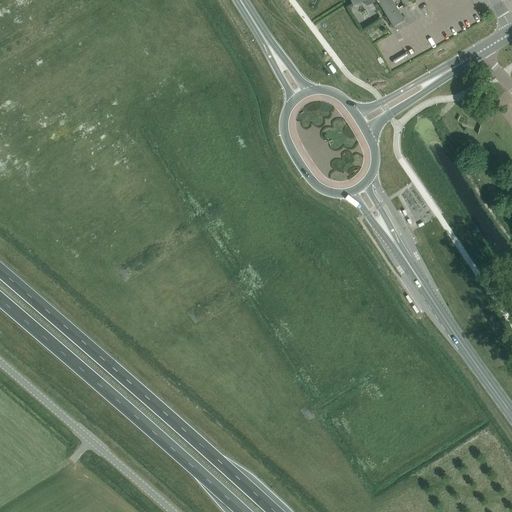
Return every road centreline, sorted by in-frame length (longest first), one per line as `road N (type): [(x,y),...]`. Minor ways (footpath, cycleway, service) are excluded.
road 1 (trunk): [(274,511),(0,270)]
road 2 (trunk): [(0,299),(242,511)]
road 3 (unclassified): [(0,362),(172,511)]
road 4 (secondary): [(511,415),(393,241)]
road 5 (secondary): [(292,101),(283,122),(288,146),(317,186),(346,193)]
